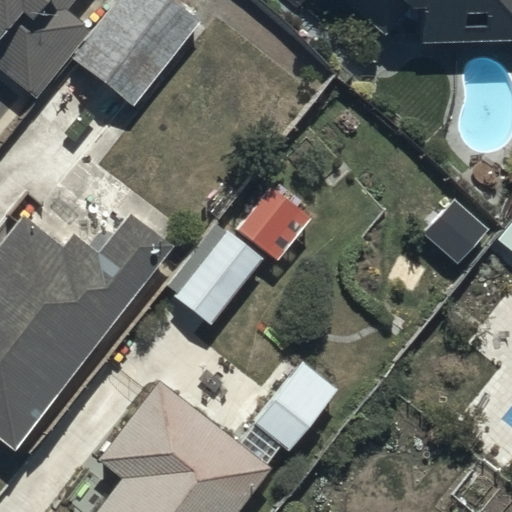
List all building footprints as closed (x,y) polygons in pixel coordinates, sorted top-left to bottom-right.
[(71,51),(93,22),(65,0),(0,0),(0,60),(38,91),(71,51)] [(71,51),(132,100),(200,14),(191,8),(197,0),(110,0),(93,22),(71,51)] [(511,0),(292,0),(297,4),(300,0),(351,0),(383,27),(406,0),(418,0),(420,37),(511,34),(511,0)] [(269,181),(235,224),(275,255),(309,212),(269,181)] [(0,232),(0,435),(10,443),(171,240),(128,206),(96,246),(72,227),(61,240),(20,207),(0,232)] [(227,225),(173,291),(206,318),(260,252),(227,225)] [(87,511),(232,511),(336,384),(301,356),(237,436),(159,373),(95,451),(121,472),(87,511)]
